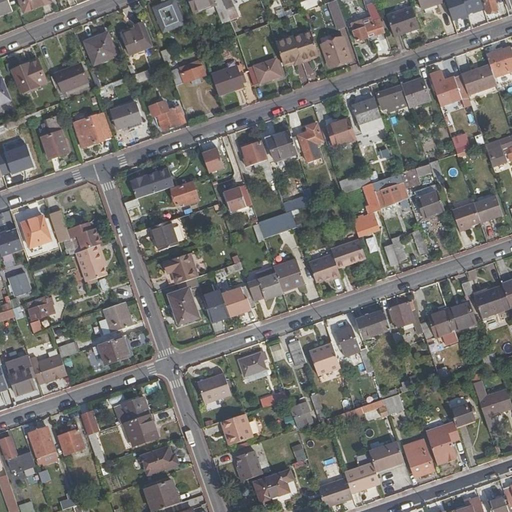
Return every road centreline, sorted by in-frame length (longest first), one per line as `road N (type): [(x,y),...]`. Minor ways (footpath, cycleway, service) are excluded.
road 1 (residential): [(104,166),(511,26)]
road 2 (residential): [(172,367),(511,247)]
road 3 (residential): [(172,367),(104,166)]
road 4 (residential): [(0,425),(172,367)]
road 5 (residential): [(219,511),(172,367)]
road 6 (residential): [(376,511),(511,465)]
